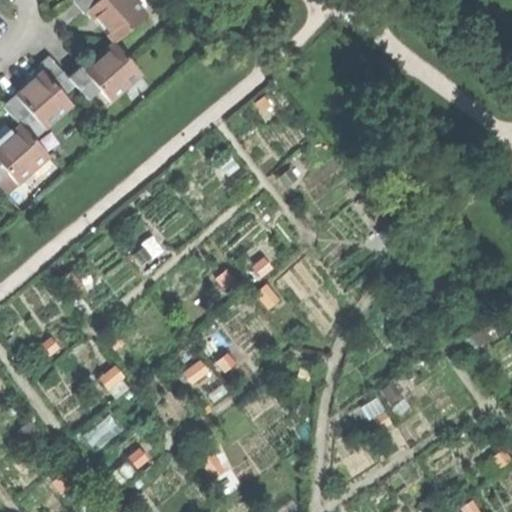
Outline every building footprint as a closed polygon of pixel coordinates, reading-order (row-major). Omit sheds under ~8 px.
[(84,14),(86,12),(85,11),(97,0),(72,0),(84,14)] [(97,0),(85,11),(86,12),(93,19),(96,17),(102,24),(109,32),(106,35),(113,42),(114,43),(146,15),(145,14),(141,17),(128,3),(130,0),(97,0)] [(145,14),(132,0),(130,0),(128,3),(141,17),(145,14)] [(93,19),(106,35),(109,32),(102,24),(96,17),(93,19)] [(100,89),(99,89),(109,101),(126,87),(123,83),(137,70),(140,74),(141,74),(129,60),(114,43),(113,42),(104,49),(107,52),(99,59),(92,65),(90,62),(82,69),(100,89)] [(104,49),(90,62),(92,65),(99,59),(107,52),(104,49)] [(64,95),(75,86),(68,78),(49,56),(36,67),(41,72),(62,96),(64,95)] [(87,100),(99,89),(100,89),(82,69),(80,67),(68,78),(75,86),(87,100)] [(140,74),(137,70),(123,83),(126,87),(140,74)] [(24,94),(21,90),(15,96),(39,123),(44,129),(72,105),(64,95),(62,96),(41,72),(25,86),(28,90),(24,94)] [(39,123),(15,96),(3,106),(19,125),(20,125),(28,133),(39,123)] [(33,139),(44,129),(39,123),(28,133),(33,139)] [(33,139),(28,133),(20,125),(19,125),(11,132),(14,135),(8,140),(0,147),(0,162),(7,171),(6,172),(16,184),(33,169),(30,165),(44,153),(47,157),(48,156),(33,139)] [(11,132),(0,142),(0,147),(8,140),(14,135),(11,132)] [(47,157),(44,153),(30,165),(33,169),(47,157)] [(0,188),(5,194),(16,184),(6,172),(0,176),(0,188)] [(276,275),(295,301),(331,275),(312,249),(276,275)]
